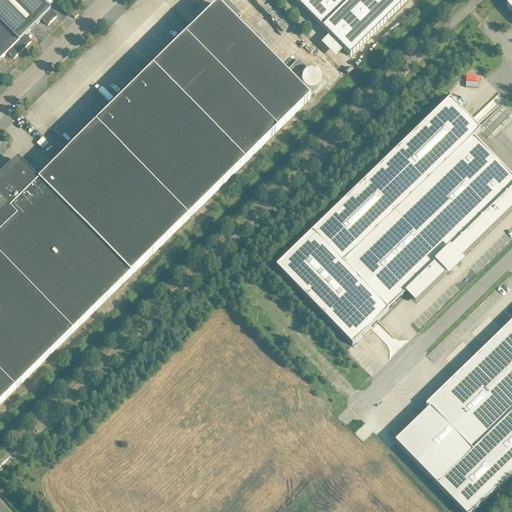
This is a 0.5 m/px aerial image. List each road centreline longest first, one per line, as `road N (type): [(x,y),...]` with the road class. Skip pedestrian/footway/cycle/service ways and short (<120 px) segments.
road 1 (unclassified): [(511,261),(349,420)]
road 2 (unclassified): [(108,0),(0,106)]
